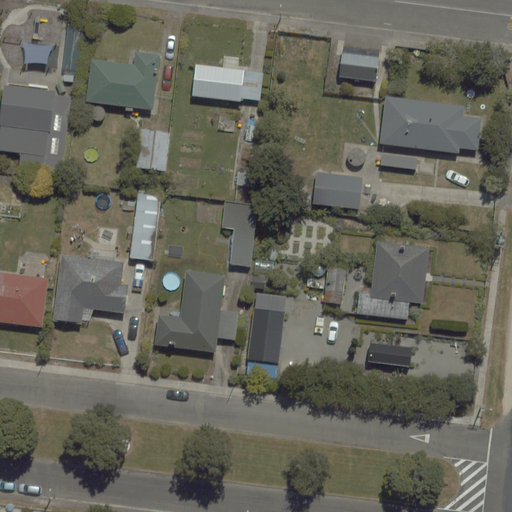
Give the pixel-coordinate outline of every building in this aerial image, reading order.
[(16,25),(3,23),(0,52),(0,67),(58,73),(64,12),(18,8),(16,25)] [(138,66),(88,59),(82,102),(153,112),(161,59),(139,56),(138,66)] [(224,65),(196,64),(195,99),(246,101),(260,101),(261,71),(240,70),(241,58),(224,57),(224,65)] [(328,61),(325,100),(374,105),(377,66),(328,61)] [(5,87),(4,112),(0,111),(0,128),(3,128),(2,153),(21,154),(20,168),(43,169),(45,136),(51,137),(54,89),(5,87)] [(385,94),(377,166),(420,171),(422,151),(461,155),(462,145),(484,148),(487,116),(467,114),(468,103),(385,94)] [(172,134),(142,130),(138,167),(168,170),(172,134)] [(362,176),(314,171),(310,206),(358,211),(362,176)] [(257,173),(238,173),(237,188),(257,189),(257,173)] [(165,191),(136,189),(131,259),(160,261),(165,191)] [(257,205),(224,203),(223,229),(233,229),(232,240),(226,239),(224,268),(252,270),(257,205)] [(372,241),(364,314),(407,319),(409,301),(426,303),(432,249),(372,241)] [(122,257),(62,255),(59,323),(93,325),(93,310),(125,312),(126,287),(120,287),(122,257)] [(251,278),(185,271),(181,318),(160,316),(159,328),(156,327),(154,347),(217,354),(220,334),(235,335),(239,296),(249,297),(251,278)] [(49,280),(0,273),(0,321),(45,326),(49,280)]
